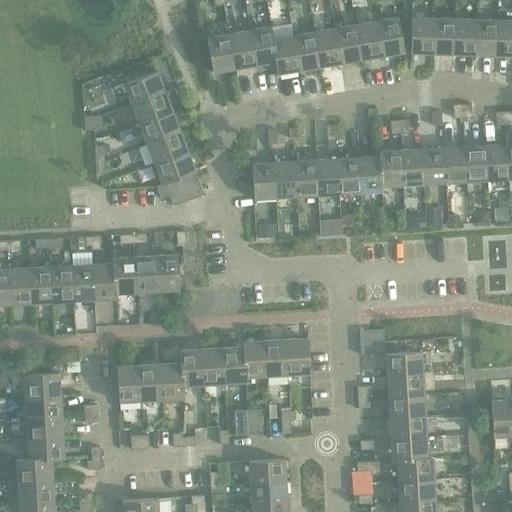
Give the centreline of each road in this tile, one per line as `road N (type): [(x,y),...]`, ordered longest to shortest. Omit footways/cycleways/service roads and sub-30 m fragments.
road 1 (residential): [(511,94),(331,104),(215,121),(239,267),(339,264),(345,445)]
road 2 (residential): [(112,461),(345,445)]
